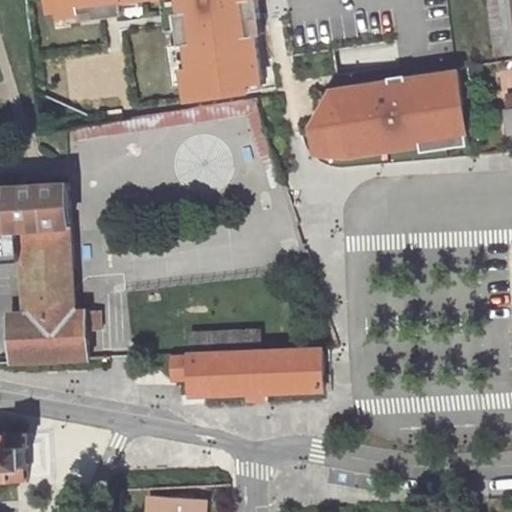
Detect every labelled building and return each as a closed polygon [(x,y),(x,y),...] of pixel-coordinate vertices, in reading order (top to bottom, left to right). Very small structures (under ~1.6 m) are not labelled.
[(51,0),(52,9),(81,5),(82,12),(95,10),(96,17),(125,13),(125,7),(123,0),(181,0),(183,12),(177,12),(179,28),(181,44),(188,43),(191,68),(184,69),(188,99),(249,91),(248,82),(262,80),(254,18),(254,17),(245,18),(243,1),(249,0),(51,0)] [(183,12),(181,0),(163,0),(168,30),(179,28),(177,12),(183,12)] [(249,0),(243,1),(245,18),(254,17),(254,18),(261,17),(261,11),(259,0),(249,0)] [(511,47),(511,0),(493,0),(500,49),(511,47)] [(95,10),(82,12),(83,19),(96,17),(95,10)] [(188,43),(181,44),(170,45),(173,71),(184,69),(191,68),(188,43)] [(469,132),(459,69),(407,77),(407,79),(393,82),(392,80),(333,89),(334,96),(336,108),(325,110),(321,111),(324,127),(328,151),(329,155),(350,152),(351,156),(425,144),(424,140),(445,136),(469,132)] [(323,98),(325,110),(336,108),(334,96),(323,98)] [(273,189),(288,184),(287,180),(260,99),(78,124),(80,140),(246,115),(273,189)] [(328,151),(324,127),(314,128),(318,152),(328,151)] [(469,132),(445,136),(447,146),(471,143),(469,132)] [(0,226),(3,226),(22,225),(32,225),(37,311),(12,313),(15,361),(92,358),(91,342),(102,341),(102,312),(88,313),(89,309),(79,309),(78,297),(72,223),(70,183),(0,187),(0,226)] [(81,222),(72,223),(78,297),(88,297),(81,222)] [(22,225),(3,226),(4,262),(24,261),(22,225)] [(214,353),(261,351),(260,330),(192,334),(193,338),(213,337),(214,353)] [(325,349),(261,351),(214,353),(192,354),(194,393),(325,389),(325,349)] [(0,480),(17,480),(41,479),(39,432),(0,433),(0,480)] [(152,511),(207,511),(208,498),(154,495),(152,511)]
